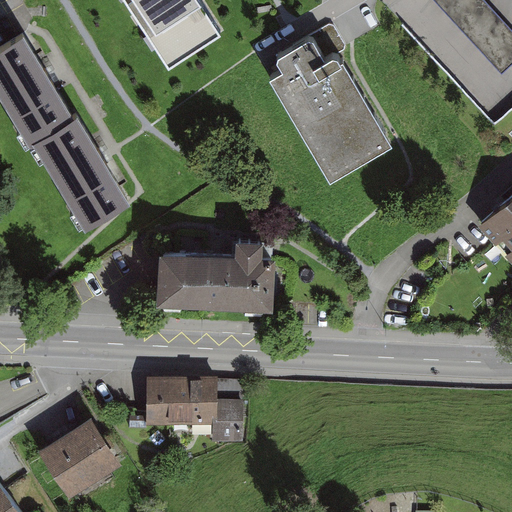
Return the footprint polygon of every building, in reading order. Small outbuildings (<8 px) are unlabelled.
[(120,0),(167,72),(220,37),(195,0),(120,0)] [(511,63),(511,26),(488,0),(432,0),(500,74),(511,63)] [(25,32),(0,46),(0,96),(26,141),(34,136),(86,225),(129,200),(78,111),(73,114),(25,32)] [(282,72),(269,79),(324,181),(391,145),(340,50),(317,62),(305,39),(273,57),(282,72)] [(511,199),(488,220),(511,248),(511,199)] [(256,253),(182,248),(178,299),(292,307),(296,254),(284,253),(285,237),(258,235),(256,253)] [(223,375),(156,374),(155,423),(222,424),(223,375)] [(102,412),(49,445),(79,492),(132,459),(102,412)] [(32,511),(9,478),(0,485),(0,511),(32,511)]
